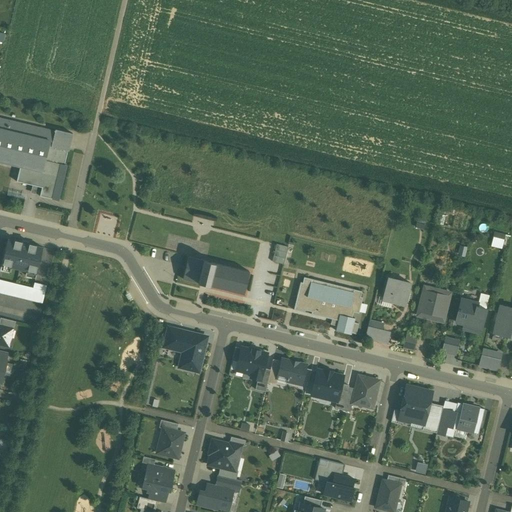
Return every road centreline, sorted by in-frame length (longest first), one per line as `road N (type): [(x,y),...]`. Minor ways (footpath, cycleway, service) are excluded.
road 1 (residential): [(0,222),(122,251),(163,308),(227,324)]
road 2 (residential): [(227,324),(180,511)]
road 3 (residential): [(227,324),(395,365)]
road 4 (residential): [(395,365),(362,511)]
road 5 (track): [(94,131),(125,0)]
road 6 (residential): [(510,392),(481,511)]
